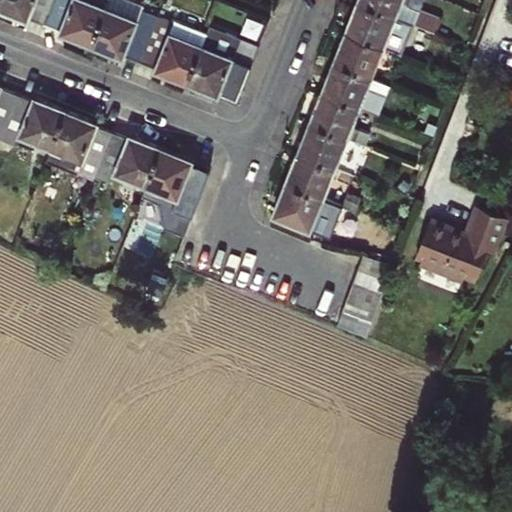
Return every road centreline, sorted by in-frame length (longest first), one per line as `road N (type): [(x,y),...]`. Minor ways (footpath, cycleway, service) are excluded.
road 1 (residential): [(0,40),(255,140)]
road 2 (residential): [(308,279),(215,243),(255,140)]
road 3 (residential): [(255,140),(311,0)]
